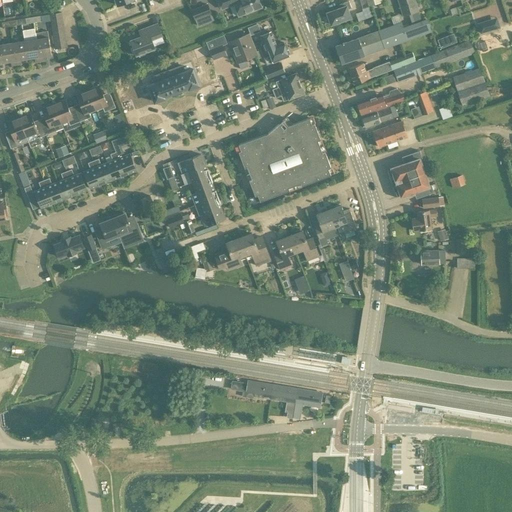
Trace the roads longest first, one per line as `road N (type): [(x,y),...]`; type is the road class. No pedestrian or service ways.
road 1 (unclassified): [(75,445),(357,421)]
road 2 (residential): [(211,137),(163,156),(131,188),(40,227),(31,243),(35,284)]
road 3 (tertiary): [(365,366),(380,258),(365,178)]
road 4 (residential): [(365,178),(202,238)]
road 5 (unclassified): [(511,442),(357,421)]
road 6 (unclassified): [(511,386),(365,366)]
road 7 (residential): [(332,91),(211,137)]
road 8 (residential): [(98,33),(77,65),(0,95)]
